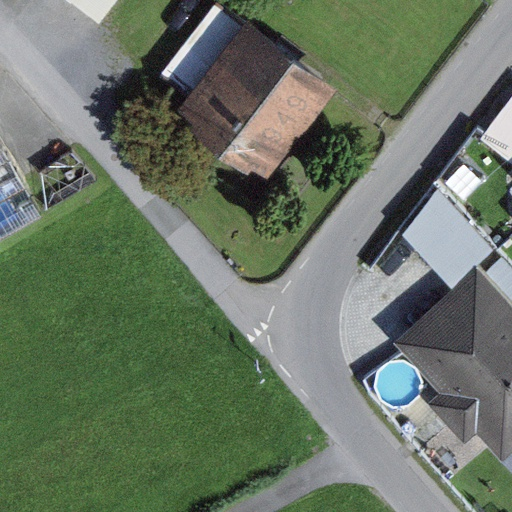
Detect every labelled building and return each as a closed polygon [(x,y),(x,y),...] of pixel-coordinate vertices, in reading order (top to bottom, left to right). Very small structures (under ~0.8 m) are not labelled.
[(113,0),(81,0),(101,15),(113,0)] [(340,83),(248,15),(178,108),(270,176),(340,83)] [(511,106),(489,137),(511,154),(511,106)] [(0,142),(0,250),(43,228),(0,142)] [(459,280),(500,241),(445,183),(404,222),(459,280)] [(511,454),(511,295),(483,263),(402,336),(449,389),(435,402),(471,442),(487,428),(511,455),(511,454)]
